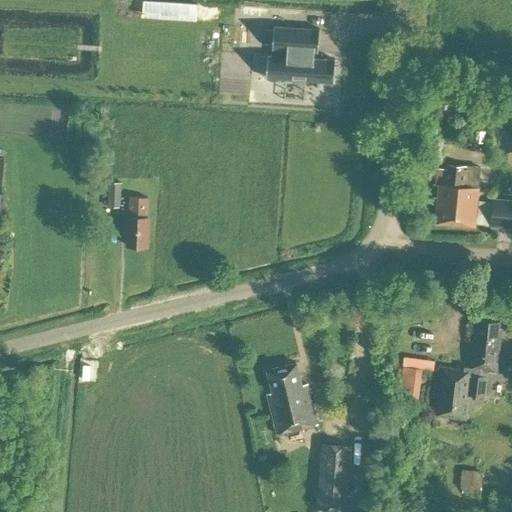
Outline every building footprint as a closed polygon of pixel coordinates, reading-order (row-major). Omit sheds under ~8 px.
[(267,47),(265,71),(333,76),(335,53),(313,51),(314,46),(317,46),(319,22),(273,18),(271,42),(287,44),(286,49),(267,47)] [(474,227),(474,225),(476,200),(478,188),(479,168),(448,165),(448,170),(437,169),(435,185),(440,185),(436,223),(474,227)] [(108,182),(107,207),(120,208),(121,183),(108,182)] [(127,246),(147,246),(148,217),(147,217),(148,198),(130,197),(129,217),(127,246)] [(493,202),(476,200),(474,225),(490,226),(490,228),(511,230),(511,200),(493,199),(493,202)] [(474,337),(471,359),(497,362),(501,328),(497,328),(497,322),(480,321),(478,338),(474,337)] [(421,397),(427,365),(436,367),(437,358),(407,353),(400,393),(421,397)] [(497,362),(471,359),(470,367),(463,366),(463,369),(441,366),(435,416),(466,420),(469,395),(484,397),(486,377),(480,376),(480,371),(496,373),(497,362)] [(317,424),(307,383),(302,385),(296,363),(267,370),(272,392),(267,393),(277,434),(317,424)] [(479,490),(481,471),(462,469),(460,487),(479,490)] [(320,473),(318,496),(348,498),(349,475),(320,473)]
